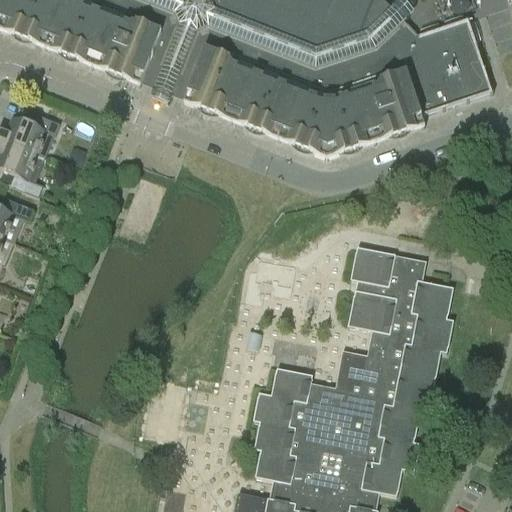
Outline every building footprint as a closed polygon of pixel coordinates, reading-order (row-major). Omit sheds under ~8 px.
[(0,0),(0,33),(158,96),(181,30),(176,18),(129,0),(0,0)] [(129,0),(176,18),(183,1),(181,0),(129,0)] [(202,0),(185,0),(183,1),(176,18),(181,30),(158,96),(154,105),(171,111),(174,102),(199,38),(209,33),(318,76),(377,56),(384,50),(407,28),(416,19),(406,7),(396,17),(369,43),(320,59),(216,14),(211,4),(202,0)] [(212,0),(211,4),(216,14),(320,59),(369,43),(396,17),(380,0),(212,0)] [(422,121),(493,98),(469,27),(420,43),(407,28),(384,50),(377,56),(318,76),(209,33),(199,38),(174,102),(327,163),(425,131),(422,121)] [(0,144),(45,163),(54,138),(55,139),(60,126),(29,114),(24,125),(12,121),(8,132),(0,129),(0,144)] [(44,189),(36,185),(45,163),(0,144),(0,173),(4,175),(0,185),(39,201),(44,189)] [(86,154),(72,149),(65,168),(78,173),(86,154)] [(65,178),(63,183),(65,188),(70,190),(75,188),(77,182),(75,177),(70,175),(65,178)] [(0,197),(0,240),(15,246),(25,223),(29,225),(35,212),(0,197)] [(0,276),(2,271),(5,272),(15,246),(0,240),(0,276)] [(450,322),(454,288),(424,284),(427,261),(350,250),(357,276),(350,330),(372,333),(368,357),(340,353),(336,383),(276,375),(273,397),(258,395),(255,418),(261,436),(255,480),(273,483),(271,498),(267,499),(237,495),(234,511),(377,511),(379,496),(398,499),(401,476),(423,469),(443,321),(450,322)]
